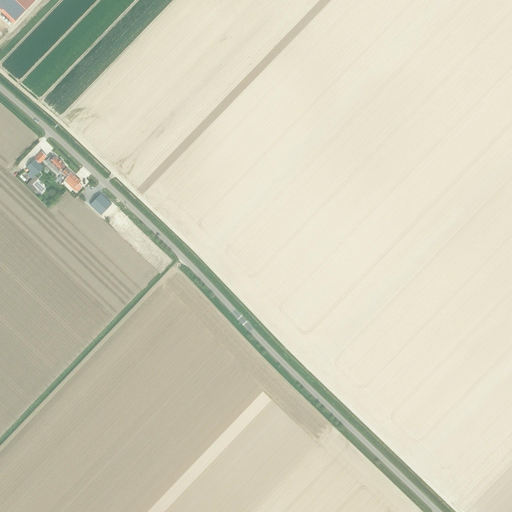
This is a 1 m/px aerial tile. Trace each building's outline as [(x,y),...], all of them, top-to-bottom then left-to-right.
[(0,0),(0,9),(14,23),(35,0),(0,0)] [(30,171),(27,174),(32,179),(43,167),(40,164),(47,157),(41,152),(26,168),(30,171)] [(53,155),(46,161),(58,173),(60,171),(64,167),(65,166),(62,162),(59,159),(58,159),(55,156),(54,157),(53,155)] [(64,167),(60,171),(62,173),(67,177),(64,180),(77,192),(82,186),(79,184),(81,182),(72,173),(67,168),(66,169),(64,167)] [(26,180),(21,174),(18,177),(23,182),(26,180)] [(83,178),(87,183),(91,179),(87,174),(83,178)] [(44,191),(49,184),(40,177),(34,184),(44,191)] [(101,194),(90,205),(101,215),(112,204),(101,194)]
